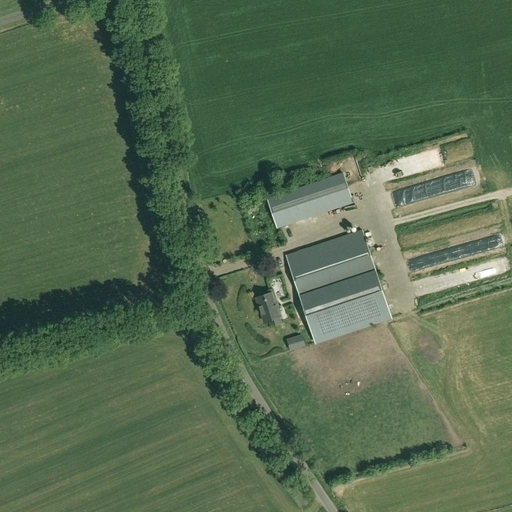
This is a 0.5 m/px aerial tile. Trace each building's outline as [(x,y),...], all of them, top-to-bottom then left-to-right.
[(459,141),(460,146),(454,146),(456,159),(474,156),(472,139),(459,141)] [(463,171),(465,183),(478,180),(476,169),(463,171)] [(403,206),(441,195),(437,179),(390,192),(393,203),(401,201),(403,206)] [(277,228),(301,220),(296,205),(272,213),(277,228)] [(450,224),(402,236),(405,248),(445,238),(443,228),(448,226),(450,234),(453,233),(450,224)] [(392,318),(380,280),(363,229),(287,255),(315,343),(392,318)] [(474,241),(477,252),(506,245),(503,234),(474,241)] [(470,245),(409,258),(412,270),(464,259),(464,256),(472,255),(470,245)] [(280,300),(285,299),(280,281),(275,282),(280,300)] [(273,291),(256,298),(264,323),(282,317),(273,291)]
